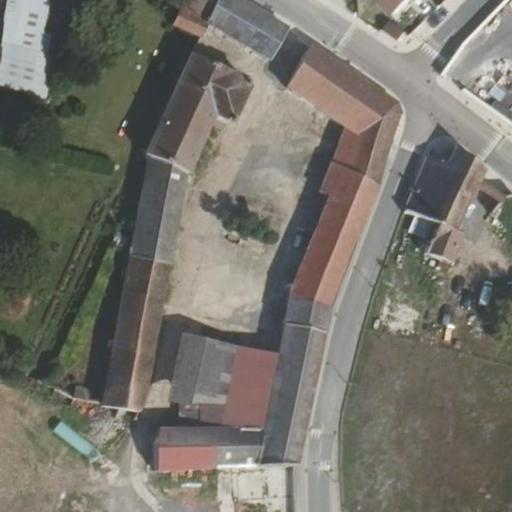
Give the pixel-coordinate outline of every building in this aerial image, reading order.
[(71,10),(32,0),(8,0),(2,47),(0,55),(0,86),(15,91),(48,102),(71,10)] [(47,0),(72,8),(75,0),(47,0)] [(270,63),(287,31),(235,0),(192,0),(189,7),(183,4),(173,27),(203,40),(210,26),(270,63)] [(388,0),(404,14),(417,0),(388,0)] [(389,149),(400,118),(397,107),(312,47),(289,89),(347,129),(322,194),(327,196),(321,211),(325,213),(310,249),(308,248),(288,297),(277,357),(263,429),(202,430),(202,404),(181,404),(180,431),(158,432),(157,472),(219,468),(297,468),(314,383),(318,361),(333,304),(378,191),(389,149)] [(235,122),(249,89),(246,81),(192,56),(146,156),(150,158),(188,174),(214,116),(230,124),(235,122)] [(456,231),(484,171),(458,151),(449,166),(428,160),(401,222),(378,294),(409,306),(428,257),(450,265),(462,234),(456,231)] [(125,412),(138,415),(146,389),(188,174),(150,158),(102,408),(118,411),(116,421),(123,422),(125,412)] [(263,429),(277,357),(180,337),(168,404),(181,404),(202,404),(202,430),(263,429)] [(71,409),(76,399),(56,389),(52,398),(71,409)] [(297,511),(297,468),(219,468),(221,511),(297,511)] [(115,511),(119,489),(91,486),(88,511),(115,511)]
